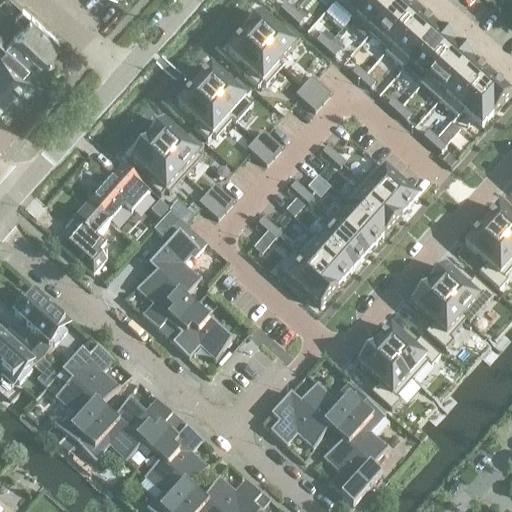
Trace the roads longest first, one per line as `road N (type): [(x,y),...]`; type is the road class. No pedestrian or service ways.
road 1 (residential): [(0,227),(234,439)]
road 2 (residential): [(511,159),(339,358)]
road 3 (tertiary): [(18,195),(192,0)]
road 4 (residential): [(234,439),(319,340),(339,358)]
